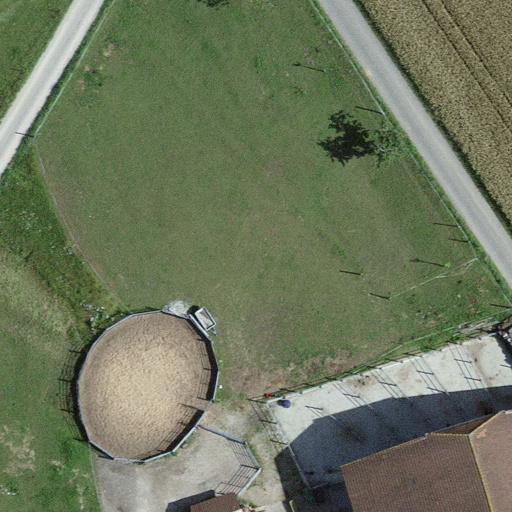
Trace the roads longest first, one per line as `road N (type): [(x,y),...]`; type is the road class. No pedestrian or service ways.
road 1 (unclassified): [(345,0),(511,252)]
road 2 (track): [(91,0),(0,164)]
